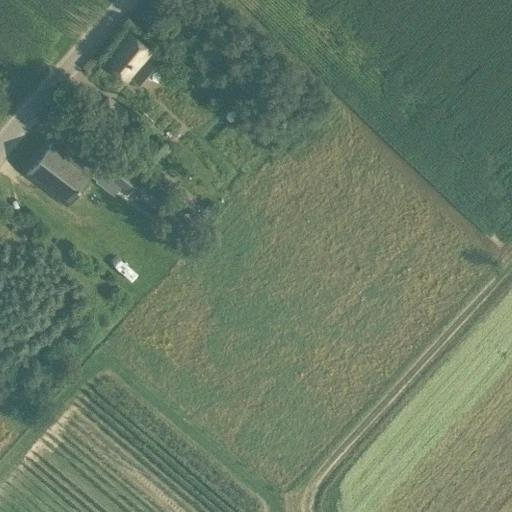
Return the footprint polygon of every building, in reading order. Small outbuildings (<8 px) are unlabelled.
[(161,59),(152,52),(130,34),(106,63),(128,81),(130,79),(139,86),(161,59)] [(142,131),(152,121),(142,112),(132,123),(142,131)] [(155,159),(166,146),(158,139),(147,153),(155,159)] [(52,140),(26,174),(66,206),(90,175),(96,180),(95,181),(114,196),(120,187),(127,193),(140,176),(97,144),(85,161),(87,162),(84,166),(52,140)] [(204,212),(179,191),(170,200),(197,221),(204,212)]
